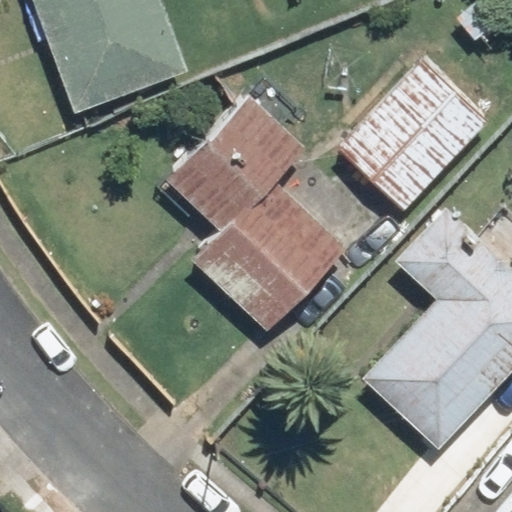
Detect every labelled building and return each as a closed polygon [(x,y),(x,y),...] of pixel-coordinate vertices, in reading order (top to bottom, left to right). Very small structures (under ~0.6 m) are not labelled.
[(185,61),(162,0),(35,0),(73,102),(185,61)] [(488,113),(416,51),(337,143),(408,205),(488,113)] [(305,138),(249,85),(167,172),(224,225),(197,254),(267,320),(346,236),(276,170),(305,138)] [(511,255),(451,198),(399,252),(437,288),(359,372),(435,442),(511,360),(511,255)] [(511,511),(511,492),(495,511),(511,511)]
